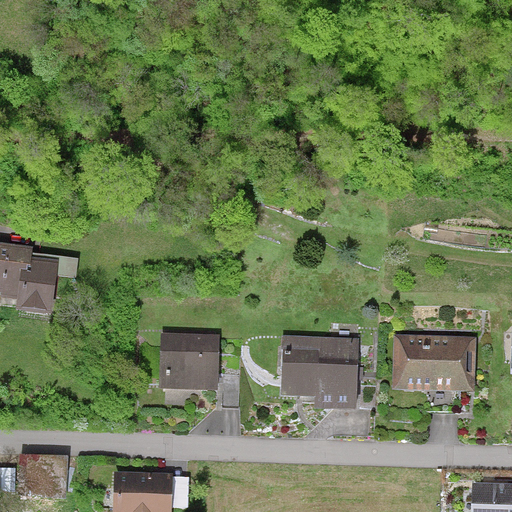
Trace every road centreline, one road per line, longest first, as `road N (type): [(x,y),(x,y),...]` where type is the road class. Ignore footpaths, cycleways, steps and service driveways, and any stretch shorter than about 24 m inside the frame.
road 1 (residential): [(0,440),(511,457)]
road 2 (track): [(511,137),(0,135)]
